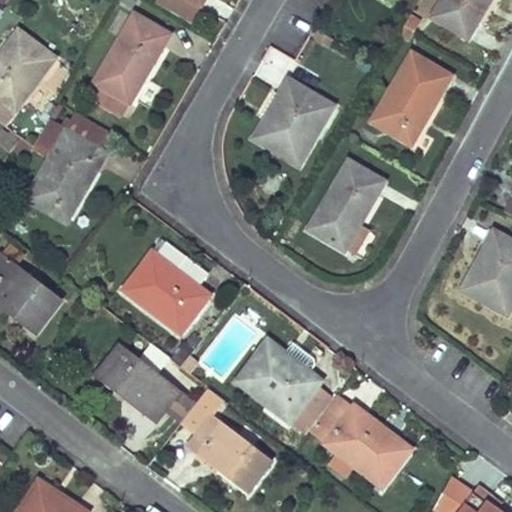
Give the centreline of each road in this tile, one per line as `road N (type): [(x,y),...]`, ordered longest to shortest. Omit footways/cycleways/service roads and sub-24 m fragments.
road 1 (residential): [(362,338),(217,234),(191,202),(185,166),(194,123),(270,0)]
road 2 (residential): [(511,112),(362,338)]
road 3 (residential): [(0,378),(175,511)]
road 4 (residential): [(511,451),(362,338)]
